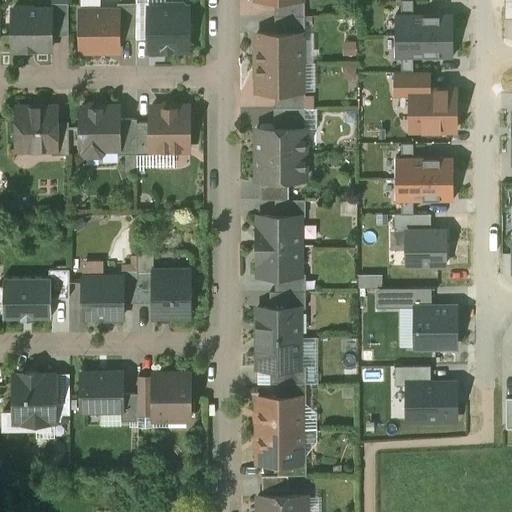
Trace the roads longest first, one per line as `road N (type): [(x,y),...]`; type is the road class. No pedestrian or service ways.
road 1 (residential): [(223,77),(223,344)]
road 2 (residential): [(0,81),(223,77)]
road 3 (residential): [(223,344),(0,346)]
road 4 (residential): [(487,60),(485,270)]
road 5 (residential): [(223,344),(225,511)]
